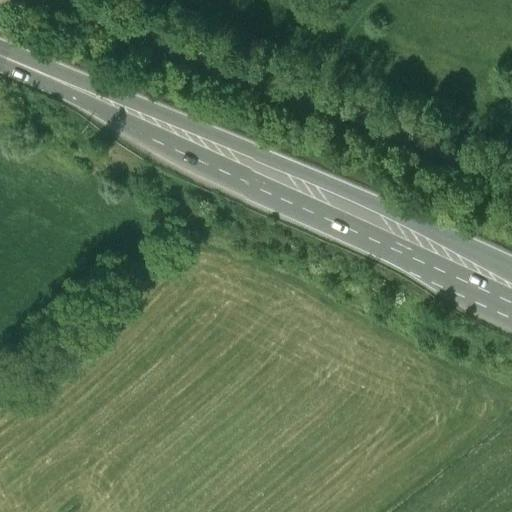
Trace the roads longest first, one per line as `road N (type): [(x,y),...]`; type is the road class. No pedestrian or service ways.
road 1 (primary): [(0,53),(511,297)]
road 2 (primary): [(511,263),(0,39)]
road 3 (track): [(511,182),(56,0)]
